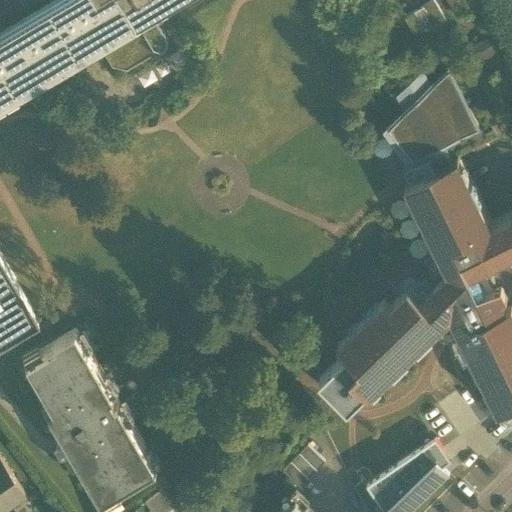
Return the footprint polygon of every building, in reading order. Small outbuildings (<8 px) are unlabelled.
[(0,95),(100,36),(149,7),(147,4),(153,0),(161,0),(44,0),(0,26),(0,95)] [(426,0),(405,13),(416,31),(443,15),(433,0),(426,0)] [(450,0),(454,7),(458,14),(481,0),(450,0)] [(164,33),(149,7),(100,36),(109,51),(108,54),(111,60),(114,60),(115,62),(122,64),(123,63),(126,63),(132,60),(132,57),(135,56),(138,56),(144,53),(144,50),(147,49),(151,50),(159,45),(161,41),(162,40),(164,33)] [(425,150),(433,168),(453,158),(444,140),(478,124),(469,106),(450,67),(433,83),(433,82),(431,84),(423,67),(398,92),(406,108),(403,111),(403,112),(391,123),(414,155),(423,150),(423,151),(425,150)] [(405,182),(410,192),(419,210),(425,222),(433,240),(438,249),(439,252),(441,251),(450,267),(436,280),(419,296),(408,285),(390,302),(384,296),(378,302),(376,300),(362,314),(364,316),(357,322),(355,321),(348,328),(350,329),(337,341),(346,351),(319,378),(348,407),(366,390),(369,393),(373,389),(375,391),(382,384),(380,382),(393,370),(395,372),(409,358),(408,356),(417,347),(419,348),(433,335),(432,333),(438,327),(437,326),(451,313),(459,328),(458,329),(471,355),(469,356),(477,374),(480,373),(486,385),(484,386),(492,404),(494,403),(498,411),(511,403),(511,303),(506,306),(503,299),(507,297),(501,285),(493,287),(491,282),(495,281),(492,268),(485,270),(483,266),(511,252),(511,213),(491,223),(480,199),(471,181),(466,171),(462,162),(458,156),(453,158),(433,168),(405,182)] [(473,180),(471,181),(480,199),(482,198),(473,180)] [(417,211),(419,210),(410,192),(408,193),(417,211)] [(431,242),(433,240),(425,222),(423,224),(431,242)] [(424,256),(436,280),(450,267),(441,251),(439,252),(438,249),(424,256)] [(0,333),(13,326),(9,320),(30,308),(0,256),(0,333)] [(438,327),(443,332),(447,333),(451,333),(458,329),(459,328),(451,313),(437,326),(438,327)] [(22,358),(65,432),(65,433),(75,427),(79,434),(70,440),(70,441),(103,496),(158,464),(119,398),(116,400),(112,393),(115,391),(77,326),(22,358)] [(384,507),(380,511),(405,511),(449,471),(443,464),(451,457),(437,437),(446,430),(442,423),(431,430),(435,436),(366,481),(384,507)] [(63,445),(70,441),(70,440),(79,434),(75,427),(65,433),(65,432),(57,436),(63,445)] [(300,485),(325,459),(309,443),(283,468),(300,485)] [(0,454),(0,497),(3,501),(23,487),(0,454)] [(178,511),(180,511),(162,486),(146,497),(156,511),(178,511)] [(314,511),(297,494),(278,511),(314,511)] [(0,502),(0,511),(5,511),(9,510),(3,501),(0,502)]
